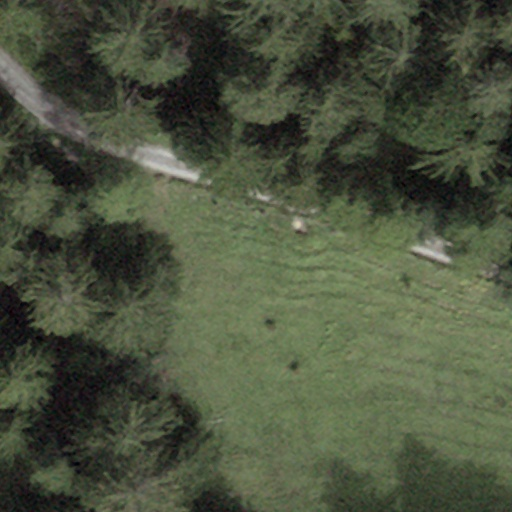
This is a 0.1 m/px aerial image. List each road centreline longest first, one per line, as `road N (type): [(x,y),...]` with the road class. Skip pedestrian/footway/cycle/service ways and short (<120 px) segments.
road 1 (track): [(511,270),(351,212),(101,144),(45,113),(0,66)]
road 2 (track): [(0,464),(113,511)]
